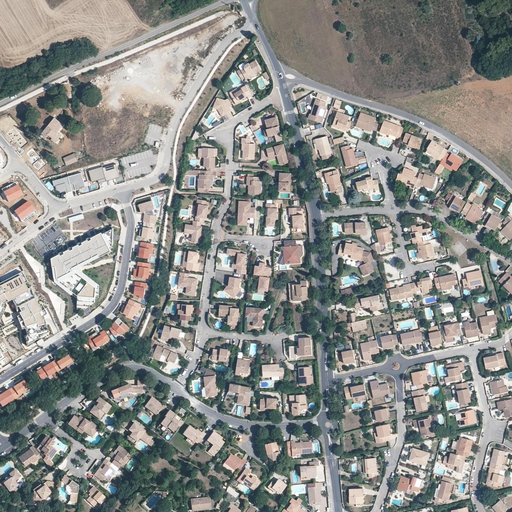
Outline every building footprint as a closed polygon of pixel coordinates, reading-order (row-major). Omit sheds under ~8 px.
[(203,51),(209,54),(213,47),(207,44),(203,51)] [(240,70),(240,69),(237,71),(241,78),(245,76),(246,78),(250,76),(249,75),(253,73),(253,74),(261,69),(255,59),(249,63),(249,62),(246,64),(244,65),(243,68),(240,70)] [(244,65),(246,64),(245,60),(237,65),(240,69),(240,70),(243,68),(244,65)] [(252,96),(245,85),(237,90),(230,94),(236,104),(241,101),(240,100),(242,99),(247,96),(248,98),(252,96)] [(231,103),(228,98),(224,99),(217,97),(213,107),(218,109),(222,116),(231,110),(228,105),(231,103)] [(313,115),(311,114),(310,114),(309,118),(322,123),(327,107),(325,106),(326,103),(316,99),(315,104),(317,104),(313,115)] [(348,131),(351,122),(348,121),(350,116),(337,112),(332,125),(338,127),(340,124),(346,126),(345,129),(348,131)] [(356,126),(360,127),(361,126),(372,129),(376,131),(378,124),(374,122),(376,118),(361,113),(356,126)] [(275,134),(280,133),(276,117),(265,120),(267,129),(266,129),(268,136),(275,134)] [(55,118),(42,134),(47,138),(50,135),(51,136),(58,141),(62,136),(58,133),(64,126),(55,118)] [(395,137),(400,139),(404,127),(384,120),(379,131),(389,135),(389,133),(396,135),(395,137)] [(149,124),(145,143),(154,145),(155,139),(160,140),(162,126),(149,124)] [(27,143),(14,128),(7,134),(14,143),(16,141),(21,147),(27,143)] [(407,145),(419,149),(421,142),(418,141),(419,137),(406,133),(403,141),(408,143),(407,145)] [(55,144),(58,141),(51,136),(49,139),(55,144)] [(332,159),(326,136),(314,140),(315,144),(318,143),(319,150),(321,157),(322,156),(323,161),(332,159)] [(243,158),(254,159),(255,143),(250,143),(250,138),(242,138),(242,143),(244,143),(243,158)] [(427,147),(428,148),(433,151),(431,154),(441,161),(445,155),(448,151),(432,141),(427,147)] [(277,153),(277,155),(279,155),(282,164),(288,163),(283,144),(266,148),(268,156),(277,153)] [(356,165),(355,159),(352,149),(349,150),(348,146),(341,148),(346,167),(356,165)] [(207,167),(207,171),(219,171),(219,167),(215,167),(215,158),(214,158),(212,158),(212,155),(214,155),(214,149),(203,148),(202,158),(204,158),(204,167),(207,167)] [(32,149),(26,153),(31,159),(29,160),(37,170),(44,164),(32,149)] [(151,150),(120,158),(125,179),(152,172),(150,165),(158,163),(156,155),(153,155),(151,150)] [(445,155),(441,161),(439,164),(443,166),(444,166),(445,163),(453,168),(456,170),(463,160),(452,153),(449,158),(445,155)] [(67,166),(78,161),(75,154),(64,159),(67,166)] [(116,164),(102,168),(106,181),(120,177),(116,164)] [(443,166),(439,164),(434,172),(439,174),(443,166)] [(102,168),(102,167),(88,171),(92,182),(98,180),(99,183),(106,181),(102,168)] [(416,183),(417,178),(413,176),(415,171),(404,167),(401,173),(398,172),(395,179),(401,181),(402,179),(411,182),(410,184),(409,187),(414,188),(416,183)] [(207,171),(200,170),(200,174),(199,174),(199,175),(199,179),(198,188),(209,188),(209,179),(211,179),(212,179),(213,175),(219,176),(219,171),(207,171)] [(324,173),(326,177),(327,177),(329,183),(331,191),(336,190),(337,193),(342,192),(337,170),(324,173)] [(81,173),(68,177),(72,191),(85,187),(81,173)] [(291,173),(280,173),(279,191),(290,192),(291,173)] [(424,175),(419,173),(417,178),(416,183),(420,185),(421,184),(433,188),(436,178),(424,174),(424,175)] [(370,190),(369,187),(374,185),(375,188),(375,190),(379,189),(376,179),(373,180),(371,176),(366,178),(366,180),(361,181),(356,182),(356,185),(358,190),(365,188),(366,191),(370,190)] [(72,191),(68,177),(52,181),(54,186),(56,186),(57,190),(61,192),(67,190),(68,192),(72,191)] [(250,185),(250,194),(260,195),(260,185),(259,185),(260,177),(253,177),(247,177),(246,177),(246,185),(248,185),(250,185)] [(17,184),(10,188),(15,198),(23,195),(17,184)] [(15,198),(10,188),(3,192),(8,202),(15,198)] [(460,212),(466,202),(456,196),(455,197),(451,195),(447,203),(451,205),(449,208),(453,210),(454,208),(460,212)] [(208,206),(207,205),(207,201),(197,199),(197,204),(199,204),(197,216),(196,216),(195,221),(201,222),(204,222),(205,218),(206,218),(208,206)] [(21,206),(27,214),(34,209),(28,200),(21,206)] [(145,214),(144,222),(154,224),(155,224),(157,216),(155,215),(153,209),(155,208),(152,201),(139,205),(141,213),(144,212),(145,214)] [(250,202),(239,201),(238,215),(240,215),(240,225),(247,225),(247,218),(247,215),(250,215),(250,218),(254,218),(255,208),(250,207),(250,202)] [(472,205),(467,202),(461,213),(466,216),(472,205)] [(277,217),(277,208),(275,208),(276,204),(273,204),(267,203),(266,208),(269,208),(268,215),(267,215),(267,223),(275,224),(275,217),(277,217)] [(466,217),(477,223),(483,212),(477,208),(478,206),(473,203),(472,205),(466,216),(466,217)] [(14,211),(20,219),(27,214),(21,206),(14,211)] [(303,228),(302,215),(296,215),(295,211),(300,211),(300,207),(288,208),(289,216),(290,216),(290,221),(292,221),(292,224),(293,229),(303,228)] [(496,230),(502,220),(492,214),(491,215),(487,213),(483,221),(487,223),(485,226),(489,227),(489,226),(496,230)] [(501,231),(511,240),(511,238),(511,219),(508,216),(505,219),(506,220),(503,223),(506,225),(501,231)] [(201,226),(201,222),(195,221),(193,221),(193,225),(185,224),(184,232),(192,234),(191,242),(200,243),(202,226),(201,226)] [(154,224),(144,222),(143,227),(144,227),(144,230),(140,229),(139,237),(152,239),(154,228),(154,224)] [(365,223),(357,224),(357,223),(347,224),(347,233),(349,232),(353,233),(355,233),(355,234),(360,234),(360,235),(367,235),(366,230),(365,230),(365,223)] [(417,242),(420,241),(419,236),(431,233),(430,228),(423,230),(422,226),(416,227),(415,225),(411,226),(413,232),(411,233),(413,243),(417,242)] [(111,228),(52,258),(53,278),(78,297),(95,299),(96,284),(77,269),(113,251),(111,228)] [(391,242),(388,228),(376,230),(378,242),(374,243),(376,252),(384,251),(384,249),(386,249),(385,245),(385,243),(391,242)] [(420,241),(417,242),(418,246),(417,246),(419,252),(421,252),(423,258),(434,255),(431,243),(429,244),(428,240),(420,241)] [(296,246),(296,241),(285,242),(285,246),(281,246),(284,250),(284,254),(279,264),(288,263),(288,264),(289,264),(289,263),(301,263),(300,257),(303,254),(303,245),(296,246)] [(153,244),(141,242),(140,249),(137,249),(136,256),(148,258),(149,253),(151,254),(153,244)] [(357,247),(353,246),(354,244),(352,244),(346,243),(346,245),(341,244),(338,255),(343,256),(344,253),(347,254),(351,255),(351,258),(356,259),(361,260),(364,261),(365,263),(360,266),(364,276),(374,271),(370,261),(366,251),(363,251),(364,248),(357,247)] [(247,254),(240,253),(241,250),(238,250),(238,251),(236,250),(236,249),(228,248),(227,254),(235,255),(235,254),(238,254),(236,264),(238,264),(237,273),(246,274),(247,270),(246,269),(247,265),(245,265),(247,254)] [(197,263),(199,252),(189,251),(186,269),(199,271),(200,263),(197,263)] [(148,278),(150,263),(139,262),(137,269),(137,271),(135,271),(134,276),(148,278)] [(268,277),(270,267),(255,265),(254,274),(260,275),(259,289),(268,290),(269,281),(268,281),(268,277)] [(0,280),(0,311),(2,307),(0,305),(0,302),(6,299),(7,302),(11,300),(17,313),(14,314),(20,329),(24,328),(26,335),(45,330),(38,312),(40,310),(29,286),(26,289),(23,282),(25,281),(20,272),(0,280)] [(197,279),(192,278),(191,280),(189,279),(189,278),(189,277),(189,273),(180,272),(178,285),(187,287),(186,294),(195,295),(197,279)] [(480,272),(465,275),(466,279),(462,280),(463,288),(482,284),(480,272)] [(499,281),(511,293),(511,278),(511,277),(507,273),(499,281)] [(454,274),(434,278),(436,288),(441,287),(452,284),(456,284),(454,274)] [(239,287),(240,278),(230,277),(228,286),(230,286),(226,291),(234,297),(241,289),(239,287)] [(415,292),(415,290),(414,285),(417,285),(417,287),(420,286),(421,289),(422,292),(429,291),(428,288),(432,287),(429,277),(419,279),(420,281),(409,283),(411,293),(415,292)] [(293,285),(293,290),(295,290),(295,301),(308,300),(307,280),(301,281),(301,284),(293,285)] [(147,283),(136,281),(135,289),(133,289),(132,293),(140,294),(139,297),(144,298),(145,288),(146,288),(147,283)] [(411,293),(409,283),(404,284),(404,286),(389,289),(392,300),(412,296),(411,293)] [(360,298),(353,299),(354,304),(361,302),(362,306),(371,304),(373,311),(383,309),(381,302),(379,302),(378,295),(360,298)] [(140,304),(130,299),(127,306),(127,307),(124,306),(121,312),(127,315),(126,316),(132,318),(135,312),(136,313),(140,304)] [(192,305),(181,304),(181,310),(179,309),(178,310),(177,312),(178,313),(180,314),(180,319),(190,320),(191,313),(192,313),(192,305)] [(228,313),(228,316),(227,324),(237,325),(238,316),(239,316),(239,308),(231,307),(231,306),(220,305),(219,312),(228,313)] [(264,309),(247,307),(246,316),(254,317),(258,317),(257,321),(255,321),(254,326),(262,327),(263,318),(263,316),(265,316),(266,311),(264,311),(264,309)] [(489,327),(498,325),(496,314),(479,318),(483,334),(490,332),(489,327)] [(129,328),(118,318),(115,321),(116,322),(112,326),(109,327),(114,334),(119,331),(121,334),(125,330),(126,331),(129,328)] [(352,322),(351,322),(353,332),(359,330),(367,328),(365,319),(357,321),(352,322)] [(479,335),(476,320),(464,322),(467,337),(479,335)] [(461,334),(459,323),(443,326),(447,342),(454,340),(453,335),(461,334)] [(178,339),(181,329),(172,326),(171,327),(164,325),(160,340),(167,341),(168,339),(171,340),(171,337),(178,339)] [(421,335),(420,330),(400,334),(403,344),(416,341),(416,342),(423,341),(421,335)] [(109,339),(104,331),(99,333),(100,335),(99,336),(96,332),(91,335),(85,339),(90,347),(95,345),(96,347),(109,339)] [(435,345),(442,343),(440,331),(429,334),(432,347),(436,346),(435,345)] [(393,344),(398,343),(396,334),(392,335),(391,334),(381,337),(383,348),(390,347),(390,348),(394,348),(393,344)] [(302,356),(312,355),(310,338),(299,339),(299,348),(301,348),(302,356)] [(379,352),(377,340),(360,344),(364,360),(372,358),(371,353),(379,352)] [(152,356),(160,359),(161,355),(166,357),(168,358),(167,360),(167,361),(174,364),(178,355),(157,346),(155,350),(151,348),(148,356),(152,357),(152,356)] [(220,351),(217,350),(213,350),(212,359),(226,362),(228,350),(220,348),(220,349),(220,351)] [(351,362),(355,362),(353,349),(342,352),(344,363),(348,362),(351,361),(351,362)] [(504,353),(497,354),(497,355),(485,358),(487,369),(506,365),(504,353)] [(58,359),(51,363),(56,371),(57,371),(60,369),(61,369),(65,367),(64,366),(74,360),(70,354),(65,357),(59,361),(58,359)] [(242,362),(242,360),(237,359),(235,375),(240,375),(240,373),(248,374),(249,363),(242,362)] [(463,361),(447,365),(449,376),(444,377),(445,382),(462,379),(460,370),(465,369),(463,361)] [(56,371),(51,363),(45,367),(43,365),(36,369),(38,371),(36,372),(40,379),(47,375),(48,376),(56,371)] [(270,367),(270,365),(262,365),(263,377),(284,376),(284,367),(279,368),(279,366),(270,367)] [(310,366),(298,367),(299,376),(301,376),(302,385),(313,384),(313,375),(310,375),(310,366)] [(206,389),(207,398),(218,397),(215,371),(207,368),(204,376),(206,389)] [(412,373),(414,385),(416,385),(422,384),(427,382),(426,375),(428,375),(427,369),(412,373)] [(491,382),(493,395),(508,392),(507,386),(505,386),(503,379),(491,382)] [(390,395),(387,383),(379,385),(378,380),(370,382),(374,398),(390,395)] [(467,381),(456,384),(461,404),(471,402),(468,388),(469,388),(467,381)] [(127,392),(142,393),(142,386),(137,385),(125,384),(111,390),(114,397),(127,392)] [(238,404),(248,405),(251,388),(241,386),(241,385),(230,384),(229,391),(239,393),(238,404)] [(366,394),(364,384),(358,385),(351,387),(351,386),(344,387),(346,398),(366,394)] [(0,403),(1,406),(14,398),(9,389),(2,393),(1,391),(0,391),(0,403)] [(422,389),(411,391),(413,398),(414,397),(417,411),(427,409),(422,389)] [(306,395),(290,396),(291,403),(294,403),(295,403),(296,406),(294,406),(293,406),(293,413),(294,414),(302,414),(302,409),(305,409),(305,405),(306,405),(306,395)] [(163,412),(167,406),(164,404),(163,405),(162,406),(157,403),(158,401),(152,397),(145,406),(156,415),(160,410),(163,412)] [(95,406),(94,405),(90,411),(99,418),(104,412),(105,413),(111,405),(101,398),(95,406)] [(268,399),(264,399),(261,399),(260,410),(267,411),(267,408),(276,409),(277,399),(268,398),(268,399)] [(504,409),(506,418),(511,416),(511,399),(497,402),(499,411),(504,409)] [(378,421),(390,418),(389,411),(390,411),(389,408),(376,410),(378,421)] [(461,425),(476,422),(473,409),(461,412),(462,418),(460,419),(461,425)] [(165,417),(161,422),(162,425),(166,428),(167,427),(171,429),(174,429),(177,425),(176,425),(180,420),(179,417),(170,411),(168,411),(164,416),(165,417)] [(79,419),(77,418),(73,415),(70,420),(67,423),(76,429),(78,426),(84,430),(85,428),(93,435),(98,427),(90,421),(89,422),(81,416),(79,419)] [(422,435),(433,433),(429,417),(414,420),(415,428),(421,427),(422,435)] [(139,437),(143,440),(144,439),(148,442),(152,437),(143,430),(144,430),(133,422),(131,423),(125,419),(120,425),(127,430),(128,429),(132,432),(129,435),(128,434),(125,437),(131,441),(133,438),(137,440),(139,437)] [(391,434),(389,427),(391,427),(390,423),(377,426),(379,437),(380,443),(391,441),(390,435),(391,434)] [(199,443),(206,433),(203,431),(202,432),(201,433),(196,429),(189,424),(183,433),(195,442),(195,441),(199,443)] [(218,437),(220,435),(214,431),(208,440),(209,441),(213,444),(210,448),(216,453),(225,442),(221,439),(218,437)] [(55,453),(54,453),(51,451),(54,448),(50,445),(53,440),(46,435),(40,443),(43,446),(41,449),(44,452),(43,453),(50,459),(55,453)] [(457,449),(456,454),(465,456),(468,457),(472,440),(462,438),(461,441),(459,450),(457,449)] [(276,447),(275,441),(264,444),(266,453),(271,452),(272,459),(276,459),(276,460),(283,458),(282,453),(279,453),(278,447),(276,447)] [(313,452),(312,441),(295,442),(295,441),(287,441),(288,457),(296,456),(296,453),(313,452)] [(119,445),(116,449),(118,451),(116,454),(113,452),(111,451),(109,454),(114,458),(111,462),(118,468),(121,464),(123,465),(129,457),(127,456),(129,452),(119,445)] [(34,453),(30,448),(29,450),(25,453),(18,458),(25,466),(32,461),(37,457),(34,453)] [(216,453),(210,448),(207,452),(214,456),(216,453)] [(409,460),(425,465),(429,453),(413,448),(409,460)] [(490,467),(500,469),(505,451),(494,449),(490,467)] [(240,469),(246,461),(243,458),(242,460),(241,461),(234,456),(231,453),(224,462),(235,470),(237,466),(240,469)] [(461,473),(465,456),(456,454),(450,453),(449,457),(445,456),(442,464),(447,465),(448,463),(454,464),(457,465),(456,472),(461,473)] [(111,462),(105,458),(103,461),(106,463),(104,466),(101,464),(94,474),(102,480),(103,478),(105,475),(107,476),(112,470),(108,467),(111,462)] [(377,476),(377,473),(376,458),(363,459),(365,474),(369,474),(370,478),(378,478),(377,476)] [(316,466),(319,466),(318,462),(309,462),(310,466),(300,467),(301,476),(306,476),(306,478),(315,478),(317,476),(316,466)] [(499,474),(500,469),(490,467),(488,471),(489,472),(487,481),(491,482),(492,480),(494,480),(493,486),(497,487),(498,485),(502,486),(504,475),(499,474)] [(246,468),(237,480),(241,483),(243,481),(247,484),(246,485),(253,490),(260,482),(252,476),(251,478),(247,475),(248,473),(250,471),(246,468)] [(14,469),(8,473),(10,475),(11,477),(3,483),(2,481),(0,482),(0,484),(1,487),(4,491),(7,488),(11,493),(19,487),(14,480),(19,476),(14,469)] [(75,501),(77,484),(73,481),(63,474),(61,478),(61,481),(65,483),(65,487),(65,489),(67,492),(69,493),(68,499),(70,501),(75,501)] [(407,483),(409,478),(401,476),(398,485),(407,488),(408,486),(409,484),(407,483)] [(413,476),(412,479),(410,484),(412,485),(411,487),(410,489),(418,492),(422,479),(413,476)] [(272,481),(267,487),(270,489),(271,488),(276,491),(280,494),(286,485),(278,479),(275,483),(272,481)] [(443,499),(446,500),(449,491),(451,483),(442,481),(438,498),(435,497),(434,501),(442,503),(443,499)] [(321,482),(314,483),(314,487),(308,487),(309,504),(319,503),(319,496),(320,496),(320,490),(321,490),(321,482)] [(34,490),(32,500),(42,501),(42,499),(50,493),(45,485),(36,491),(34,490)] [(88,491),(90,492),(91,494),(86,499),(93,506),(97,501),(98,503),(104,496),(93,486),(88,491)] [(352,493),(350,493),(351,504),(361,504),(360,496),(364,496),(363,489),(352,490),(352,493)] [(209,497),(190,499),(191,510),(196,510),(195,509),(203,508),(203,509),(210,508),(209,497)] [(300,504),(292,498),(289,503),(291,504),(297,508),(298,507),(300,504)] [(506,511),(505,510),(507,508),(500,500),(492,506),(497,511),(506,511)] [(235,511),(239,511),(240,510),(230,503),(228,506),(230,508),(235,511)]
